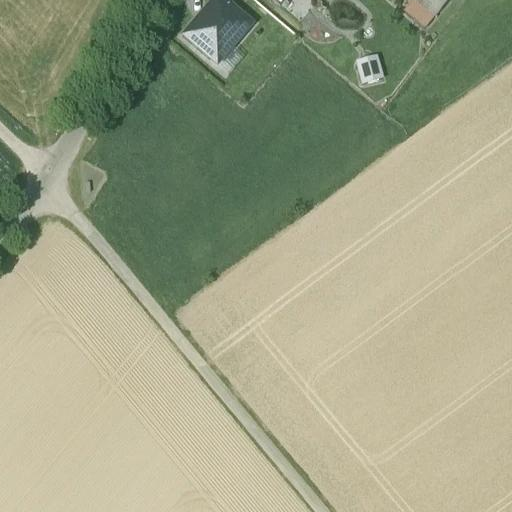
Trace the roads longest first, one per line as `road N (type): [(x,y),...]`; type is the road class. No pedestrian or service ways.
road 1 (track): [(319,511),(48,185)]
road 2 (unclassified): [(156,0),(48,185),(0,242)]
